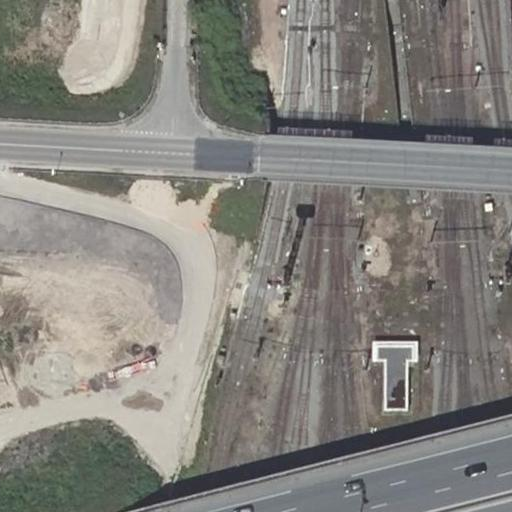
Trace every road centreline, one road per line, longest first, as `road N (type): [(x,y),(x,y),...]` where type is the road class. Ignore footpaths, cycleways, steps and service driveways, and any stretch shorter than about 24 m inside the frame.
road 1 (tertiary): [(0,145),(511,171)]
road 2 (motorway): [(511,461),(320,511)]
